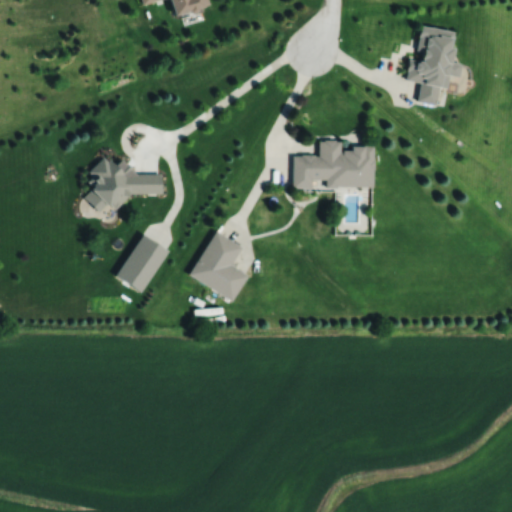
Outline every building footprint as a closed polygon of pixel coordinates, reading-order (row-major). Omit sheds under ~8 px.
[(206,0),(139,0),(140,3),(156,0),(171,0),(174,14),(208,7),(206,0)] [(455,31),(421,26),(416,59),(409,58),(406,80),(420,82),(417,102),(436,105),(439,86),(447,88),(450,74),(459,76),(461,64),(450,62),(455,31)] [(373,187),(373,147),(340,147),(340,140),(318,140),(318,155),(292,155),(292,189),(312,189),(312,179),(326,179),(326,187),(373,187)] [(130,194),(161,194),(161,174),(127,174),(112,159),(101,159),(89,171),(89,184),(115,209),(130,194)] [(247,274),(230,265),(241,246),(213,231),(189,276),(233,300),(247,274)] [(168,250),(142,234),(115,275),(140,291),(168,250)]
